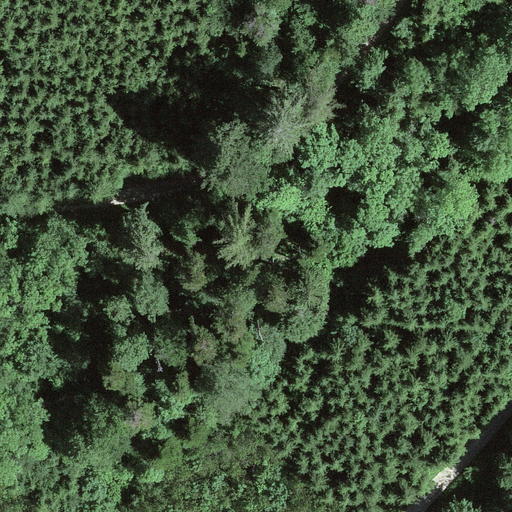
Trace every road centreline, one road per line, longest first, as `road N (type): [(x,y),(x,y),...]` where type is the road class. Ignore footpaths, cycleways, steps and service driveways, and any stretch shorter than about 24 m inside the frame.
road 1 (track): [(0,208),(189,184),(249,159),(333,85),(398,0)]
road 2 (track): [(511,401),(413,511)]
